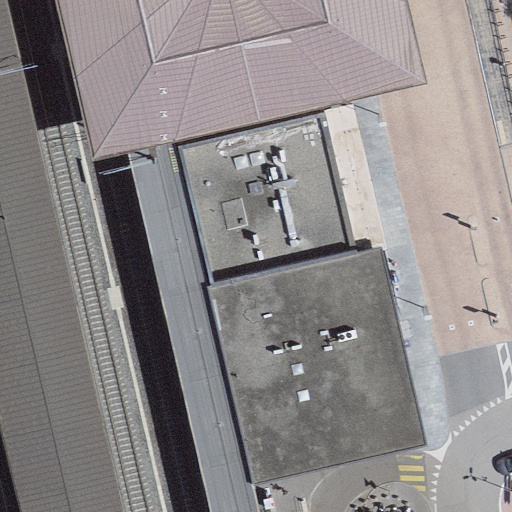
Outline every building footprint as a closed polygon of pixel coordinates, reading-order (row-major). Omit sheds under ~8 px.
[(123,511),(4,0),(0,0),(0,407),(24,511),(123,511)] [(53,0),(90,157),(124,149),(171,138),(352,97),(425,80),(407,0),(53,0)] [(171,138),(205,282),(380,241),(385,240),(352,97),(171,138)] [(257,511),(251,481),(205,282),(171,138),(124,149),(206,511),(257,511)] [(205,282),(251,481),(383,450),(396,447),(426,440),(380,241),(205,282)]
